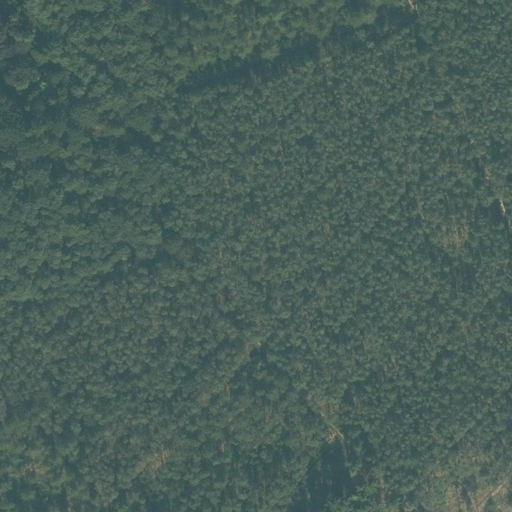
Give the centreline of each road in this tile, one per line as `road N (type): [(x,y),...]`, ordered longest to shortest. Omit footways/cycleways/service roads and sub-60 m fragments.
road 1 (track): [(0,154),(408,7)]
road 2 (track): [(254,346),(461,124),(408,7)]
road 3 (track): [(95,511),(254,346)]
road 4 (track): [(389,511),(395,505),(254,346)]
